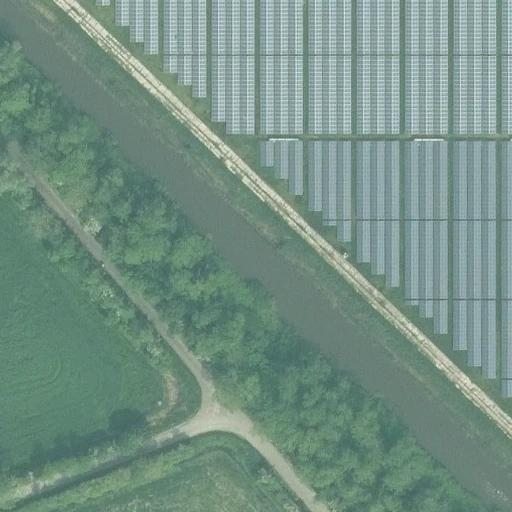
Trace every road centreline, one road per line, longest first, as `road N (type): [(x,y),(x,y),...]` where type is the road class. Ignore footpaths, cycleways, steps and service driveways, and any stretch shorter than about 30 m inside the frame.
road 1 (unclassified): [(234,408),(0,127)]
road 2 (unclassified): [(0,497),(234,408)]
road 3 (unclassified): [(325,511),(234,408)]
